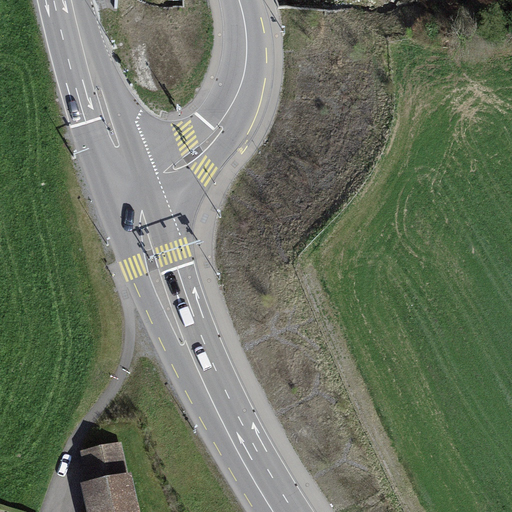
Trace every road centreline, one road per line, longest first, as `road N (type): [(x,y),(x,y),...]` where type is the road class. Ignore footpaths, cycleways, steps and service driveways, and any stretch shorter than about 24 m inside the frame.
road 1 (secondary): [(280,511),(189,346),(125,188)]
road 2 (track): [(421,511),(309,266)]
road 3 (tertiary): [(125,188),(177,167),(227,116),(247,68),(241,0)]
road 4 (secondary): [(66,0),(125,188)]
